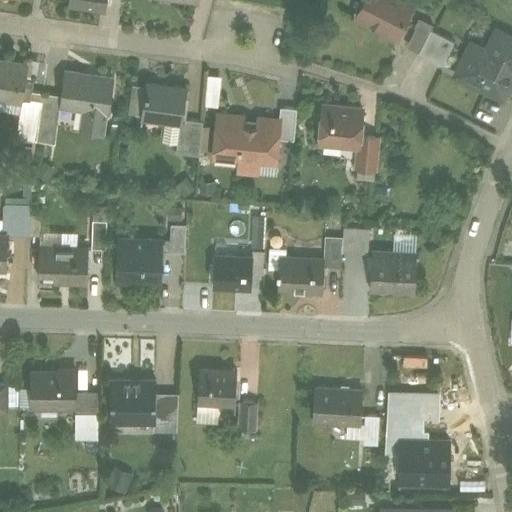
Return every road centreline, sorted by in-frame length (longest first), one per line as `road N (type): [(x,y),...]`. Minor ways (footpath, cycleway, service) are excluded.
road 1 (residential): [(0,321),(457,334)]
road 2 (residential): [(0,27),(251,59)]
road 3 (residential): [(511,165),(474,261),(457,334)]
